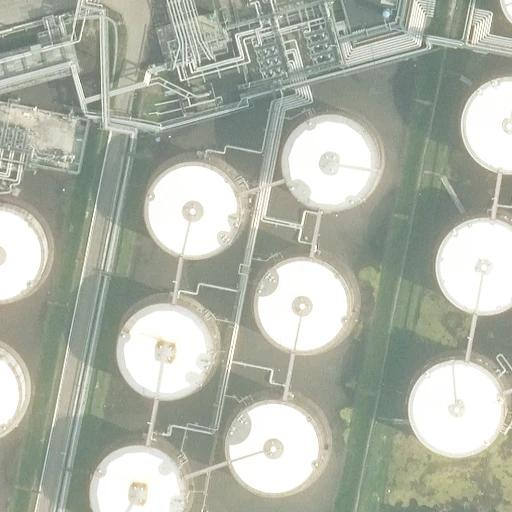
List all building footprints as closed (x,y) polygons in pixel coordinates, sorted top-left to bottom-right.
[(511,0),(501,0),(503,5),(507,11),(511,16),(511,0)] [(511,65),(503,66),(494,68),(486,72),(478,78),(472,84),(467,92),(463,101),(461,110),(461,119),(463,128),(467,137),(472,145),(478,152),(486,157),(494,161),(503,163),(511,163),(511,65)] [(74,128),(74,127),(73,121),(71,115),(68,110),(65,105),(60,101),(54,98),(47,96),(41,96),(33,97),(29,99),(24,102),(20,105),(17,110),(14,115),(12,121),(11,127),(12,134),(14,139),(16,144),(20,149),(24,152),(29,156),(35,158),(41,158),(49,158),(54,156),(60,153),(64,150),(68,146),(71,139),(73,133),(74,128)] [(379,161),(380,151),(379,142),(377,133),(372,125),(367,118),(360,112),(352,107),(343,104),(334,103),(324,103),(315,106),(307,110),(300,115),(293,122),(288,129),(285,138),(283,147),(283,156),(285,165),(288,174),(293,182),(300,188),(307,194),(316,198),(325,200),(334,200),(343,199),(352,196),(360,191),(367,185),(373,178),(377,170),(379,161)] [(243,200),(242,189),(239,180),(234,172),(229,165),(220,158),(213,155),(203,152),(196,151),(185,152),(175,155),(168,158),(160,165),(154,172),(150,180),(147,189),(145,199),(146,207),(149,217),(153,225),(158,233),(167,240),(175,244),(185,247),(192,248),(203,247),(213,244),(220,241),(229,234),(234,228),(239,219),(242,211),(243,200)] [(50,244),(50,243),(49,234),(46,224),(41,216),(36,209),(27,202),(19,198),(11,195),(3,194),(0,194),(0,292),(10,292),(18,289),(28,284),(35,279),(41,271),(45,263),(48,254),(50,244)] [(511,214),(508,212),(500,209),(491,207),(481,207),(472,209),(464,212),(456,217),(449,223),(444,231),(440,239),(437,248),(436,257),(437,266),(440,275),(444,283),(449,290),(456,296),(464,301),(473,304),(482,306),(491,306),(500,304),(508,301),(511,298),(511,214)] [(352,303),(353,294),(352,285),(350,276),(345,268),(340,261),(333,255),(325,251),(316,248),(307,246),(298,247),(289,249),(281,253),(273,258),(267,265),(262,272),(259,281),(257,290),(257,299),(259,308),(262,316),(267,324),(274,331),(281,336),(289,340),(298,342),(307,342),(316,341),(325,338),(333,333),(340,327),(345,320),(350,312),(352,303)] [(215,341),(214,331),(211,322),(207,314),(200,306),(193,300),(183,295),(176,293),(165,292),(154,294),(147,297),(141,300),(133,306),(127,314),(122,322),(120,331),(119,341),(120,351),(123,359),(127,367),(132,374),(140,381),(148,385),(156,388),(164,389),(173,388),(182,386),(191,382),(200,376),(206,369),(211,359),(214,351),(215,341)] [(28,385),(28,384),(27,375),(24,365),(19,356),(14,349),(6,343),(0,339),(0,429),(3,428),(12,421),(19,413),(24,404),(27,394),(28,385)] [(507,405),(507,396),(506,387),(504,378),(500,370),(494,362),(487,356),(479,352),(470,349),(461,347),(452,348),(442,350),(434,354),(427,359),(420,366),(415,374),(412,382),(410,391),(410,401),(412,410),(415,418),(420,426),(427,433),(434,438),(443,442),(452,444),(461,445),(470,443),(479,440),(487,436),(494,429),(500,422),(504,414),(507,405)] [(328,443),(328,442),(327,432),(325,423),(321,416),(315,407),(309,402),(300,396),(289,392),(278,390),(268,391),(257,394),(250,398),(241,404),(235,411),(230,420),(226,430),(225,440),(225,449),(228,461),(232,468),(238,477),(244,482),(253,488),(264,492),(275,494),(286,493),(296,490),(303,487),(312,480),(318,473),(323,464),(327,454),(328,443)] [(188,483),(188,482),(187,473),(184,464),(180,456),(174,448),(168,442),(159,437),(148,434),(139,433),(129,434),(121,436),(113,440),(106,445),(99,452),(94,460),(91,469),(89,480),(90,490),(92,499),(96,507),(99,511),(177,511),(179,510),(184,502),(187,492),(188,483)]
